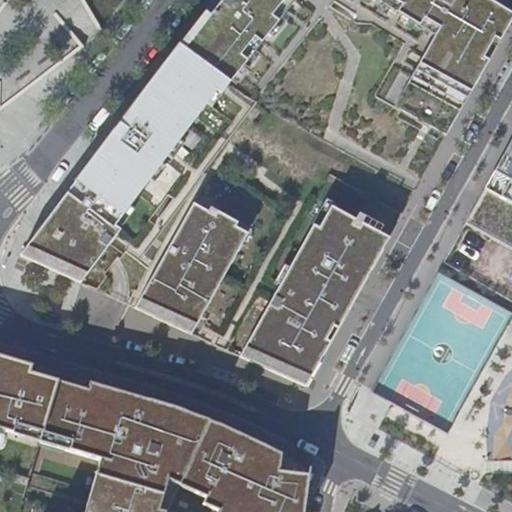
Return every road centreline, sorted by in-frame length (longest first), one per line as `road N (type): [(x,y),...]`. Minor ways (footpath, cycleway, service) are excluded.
road 1 (residential): [(320,439),(511,78)]
road 2 (residential): [(0,322),(225,395),(320,439)]
road 3 (unknown): [(442,205),(328,142),(343,67),(316,0)]
road 4 (residential): [(14,191),(171,0)]
road 5 (residential): [(320,439),(454,511)]
